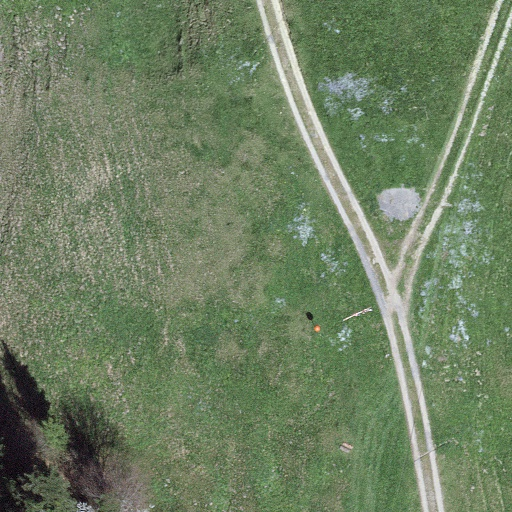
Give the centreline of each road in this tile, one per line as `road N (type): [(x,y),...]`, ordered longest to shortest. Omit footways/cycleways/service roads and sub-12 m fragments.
road 1 (track): [(435,511),(391,295),(303,106),(268,0)]
road 2 (track): [(391,295),(498,0)]
